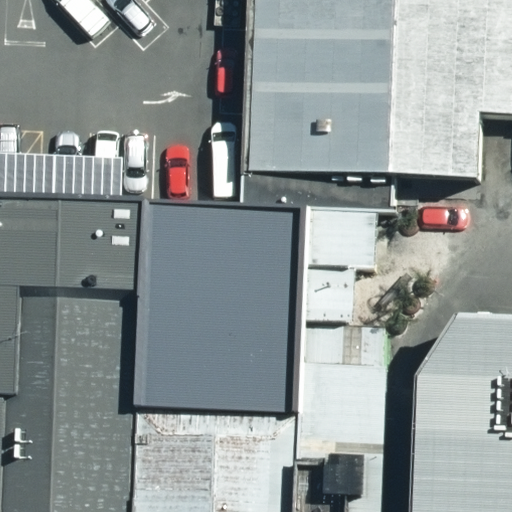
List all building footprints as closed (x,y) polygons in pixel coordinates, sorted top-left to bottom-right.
[(511,116),(511,0),(238,0),(233,168),(483,177),(485,116),(511,116)] [(0,396),(1,397),(12,397),(16,285),(152,290),(155,203),(0,198),(0,396)] [(321,209),(155,203),(152,290),(148,404),(315,409),(321,209)] [(382,211),(321,209),(315,409),(311,511),(383,511),(389,331),(356,330),(358,273),(380,274),(382,211)] [(144,511),(148,404),(152,290),(16,285),(12,397),(1,397),(0,433),(0,511),(144,511)] [(511,511),(511,315),(461,313),(427,368),(420,511),(511,511)] [(311,511),(315,409),(148,404),(144,511),(311,511)]
